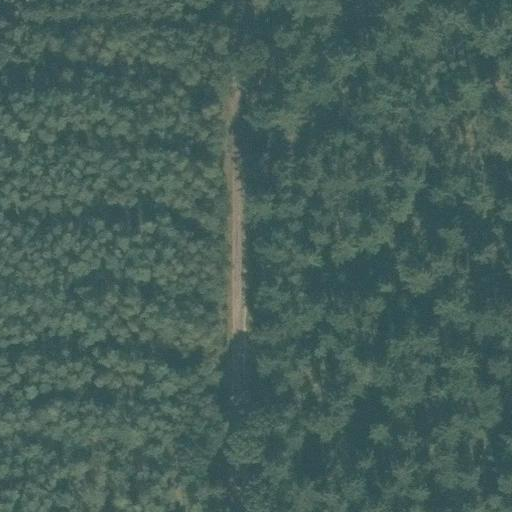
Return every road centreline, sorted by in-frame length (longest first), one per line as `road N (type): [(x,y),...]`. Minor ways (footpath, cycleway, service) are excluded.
road 1 (track): [(235,455),(246,0)]
road 2 (track): [(234,511),(235,455),(0,436)]
